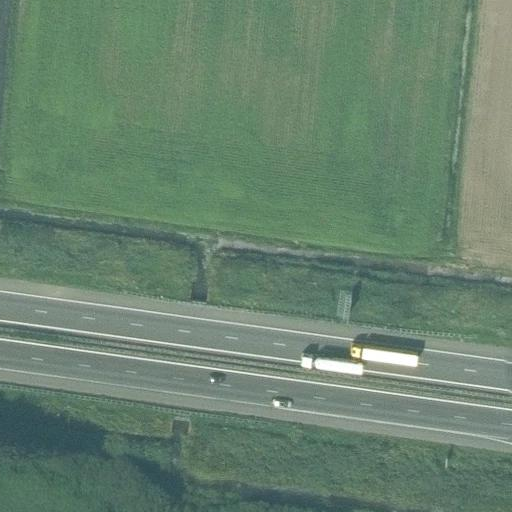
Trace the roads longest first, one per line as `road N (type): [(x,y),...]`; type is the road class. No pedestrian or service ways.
road 1 (motorway): [(0,355),(511,426)]
road 2 (motorway): [(511,377),(0,307)]
